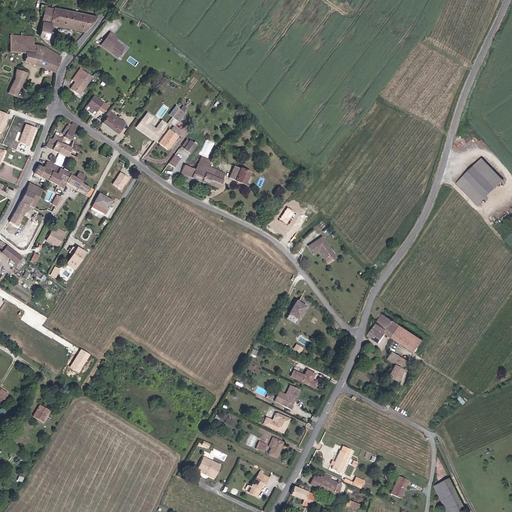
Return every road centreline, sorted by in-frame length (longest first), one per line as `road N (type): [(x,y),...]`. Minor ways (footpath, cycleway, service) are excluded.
road 1 (unclassified): [(361,336),(345,327),(278,242),(171,188),(54,103)]
road 2 (tertiary): [(361,336),(373,293),(427,210),(471,79),(508,0)]
road 3 (unclassified): [(427,511),(429,434),(339,385)]
road 4 (tertiary): [(274,511),(339,385)]
road 5 (unclassified): [(0,226),(54,103)]
road 6 (unclassified): [(54,103),(64,65),(114,0)]
